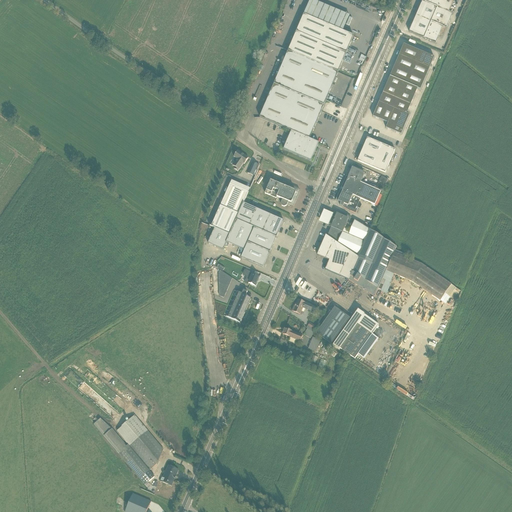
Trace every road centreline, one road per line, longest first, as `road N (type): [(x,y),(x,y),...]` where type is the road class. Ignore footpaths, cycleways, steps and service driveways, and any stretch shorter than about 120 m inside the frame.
road 1 (primary): [(186,504),(321,191)]
road 2 (unclassified): [(321,191),(43,0)]
road 3 (primary): [(321,191),(404,0)]
road 4 (unknown): [(238,135),(299,0)]
road 5 (unknown): [(291,263),(334,295),(403,320)]
